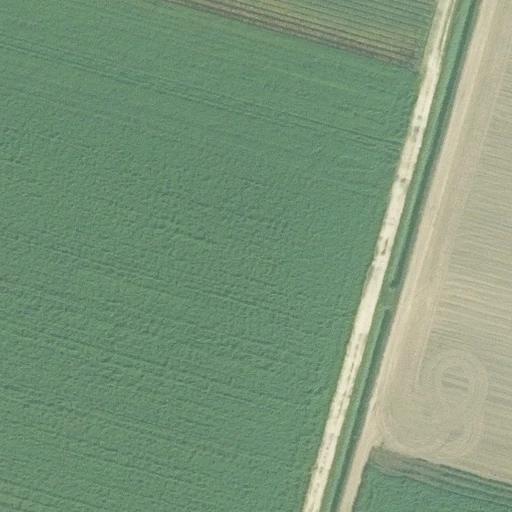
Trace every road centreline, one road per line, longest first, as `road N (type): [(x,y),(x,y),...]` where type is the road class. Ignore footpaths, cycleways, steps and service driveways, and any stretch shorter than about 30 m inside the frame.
road 1 (track): [(309,511),(450,0)]
road 2 (track): [(347,511),(486,0)]
